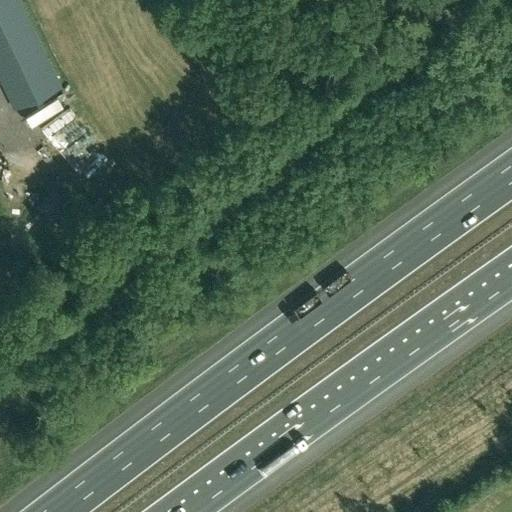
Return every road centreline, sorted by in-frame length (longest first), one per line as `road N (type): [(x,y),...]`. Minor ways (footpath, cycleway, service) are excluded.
road 1 (motorway): [(511,175),(55,511)]
road 2 (motorway): [(182,511),(511,275)]
